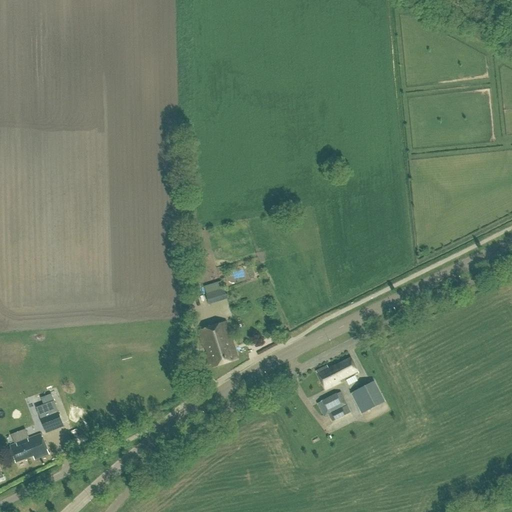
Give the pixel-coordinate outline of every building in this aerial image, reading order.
[(227,300),(222,285),(204,291),(209,305),(227,300)] [(237,361),(225,325),(198,333),(208,367),(212,366),(214,370),(234,364),(234,362),(237,361)] [(358,374),(351,360),(330,370),(328,367),(317,373),(326,391),(340,384),(339,383),(358,374)] [(385,402),(374,382),(350,394),(361,414),(385,402)] [(346,405),(340,393),(317,404),(323,416),(346,405)] [(44,404),(41,397),(30,401),(35,417),(31,419),(37,433),(59,425),(50,402),(44,404)] [(356,439),(363,436),(361,431),(348,436),(345,429),(339,432),(344,447),(357,443),(356,439)] [(48,456),(41,436),(7,448),(13,465),(31,458),(32,462),(48,456)]
